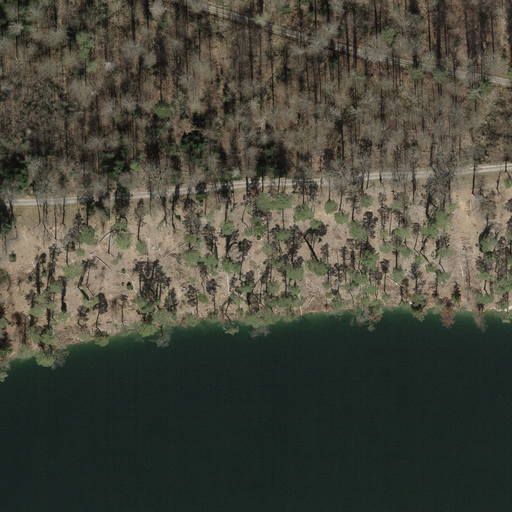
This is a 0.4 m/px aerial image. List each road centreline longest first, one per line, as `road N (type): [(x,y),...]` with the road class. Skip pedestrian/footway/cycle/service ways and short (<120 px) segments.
road 1 (track): [(0,201),(511,165)]
road 2 (track): [(177,0),(359,52),(511,80)]
